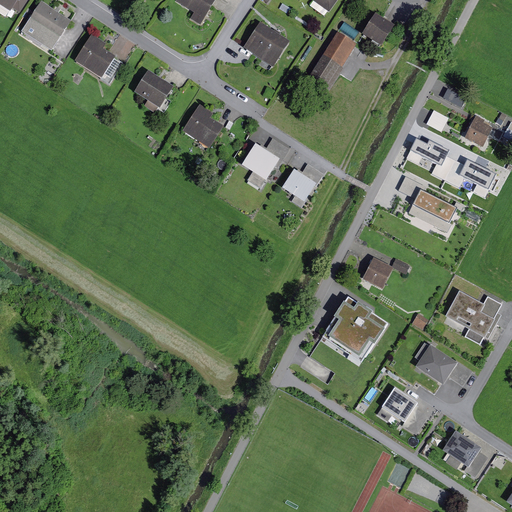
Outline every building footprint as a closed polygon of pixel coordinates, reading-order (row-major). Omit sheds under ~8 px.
[(29,0),(0,0),(0,6),(17,18),(29,0)] [(219,0),(179,0),(179,2),(206,20),(219,0)] [(74,24),(43,4),(32,21),(63,41),(74,24)] [(395,25),(378,13),(365,32),(382,43),(395,25)] [(289,40),(262,23),(246,47),(274,64),(289,40)] [(362,45),(341,32),(313,75),(334,88),(362,45)] [(122,65),(104,54),(108,47),(95,39),(78,63),(110,84),(122,65)] [(174,89),(145,73),(133,94),(162,110),(174,89)] [(449,88),(446,94),(464,101),(466,95),(449,88)] [(435,106),(428,120),(443,127),(450,113),(435,106)] [(213,146),(225,128),(213,121),(216,117),(202,108),(188,130),(213,146)] [(496,127),(479,118),(468,138),(485,147),(496,127)] [(264,152),(253,145),(239,166),(263,182),(272,167),(277,170),(288,153),(271,142),(264,152)] [(301,202),(309,190),(312,192),(323,177),(306,166),(300,175),(294,171),(282,189),(301,202)] [(490,182),(476,174),(467,191),(481,198),(490,182)] [(426,196),(407,187),(397,206),(416,215),(426,196)] [(396,267),(376,257),(366,279),(385,288),(396,267)] [(486,301),(461,289),(448,315),(489,336),(498,317),(482,309),(486,301)] [(336,321),(325,336),(351,354),(361,340),(366,343),(375,331),(358,320),(363,313),(351,305),(346,313),(336,306),(329,316),(336,321)] [(452,363),(426,346),(411,369),(438,386),(445,376),(461,387),(471,371),(454,360),(452,363)] [(421,401),(398,387),(382,412),(421,436),(432,418),(416,409),(421,401)] [(482,440),(457,424),(439,452),(462,467),(459,471),(475,481),(489,459),(475,450),(482,440)] [(511,488),(502,503),(511,509),(511,488)]
